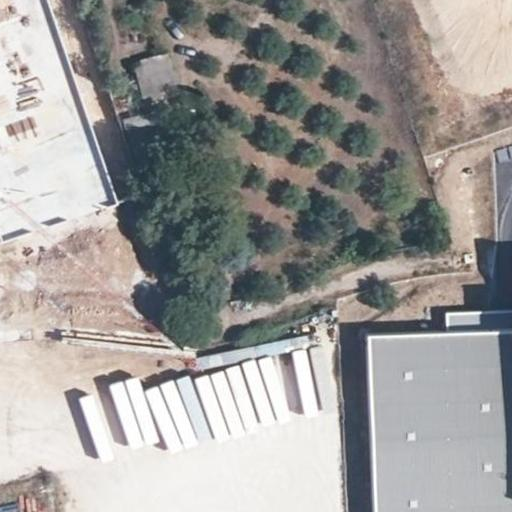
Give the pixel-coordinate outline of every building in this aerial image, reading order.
[(128,207),(55,0),(0,0),(0,250),(0,251),(128,207)] [(511,0),(388,0),(417,83),(511,51),(511,0)] [(149,113),(187,100),(170,52),(132,65),(149,113)] [(511,511),(511,341),(375,347),(380,511),(511,511)] [(198,369),(229,363),(228,354),(196,360),(198,369)] [(111,400),(123,459),(306,423),(293,355),(150,383),(152,392),(111,400)] [(90,410),(77,369),(49,378),(63,419),(90,410)]
